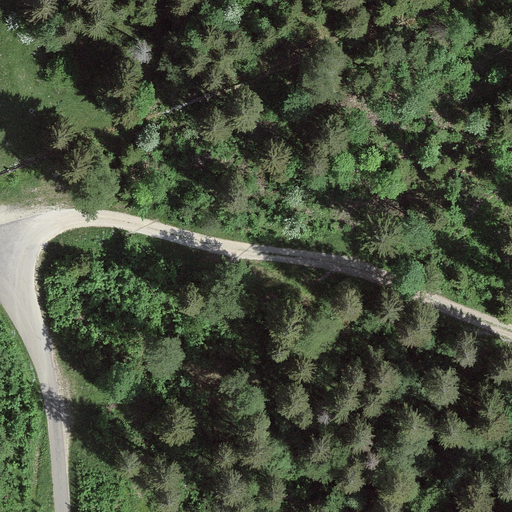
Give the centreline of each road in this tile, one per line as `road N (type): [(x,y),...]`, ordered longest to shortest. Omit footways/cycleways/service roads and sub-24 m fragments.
road 1 (track): [(511,331),(340,264),(212,245),(107,217),(57,217),(0,244)]
road 2 (unclassified): [(62,511),(53,406),(39,352),(0,278)]
